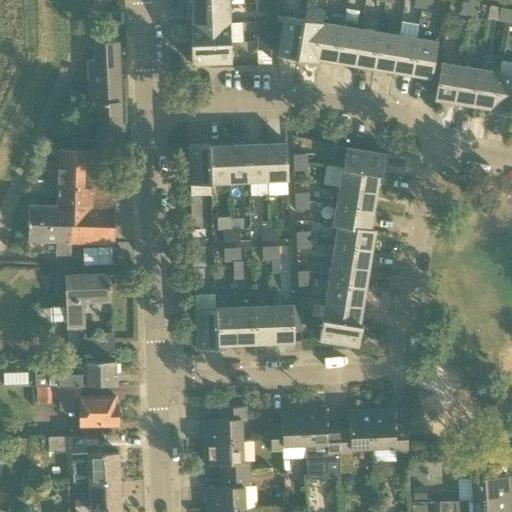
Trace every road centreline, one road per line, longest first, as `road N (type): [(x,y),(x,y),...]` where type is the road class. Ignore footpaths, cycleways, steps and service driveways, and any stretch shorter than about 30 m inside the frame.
road 1 (residential): [(155,371),(371,373),(389,364),(435,149),(415,119),(360,106),(149,111)]
road 2 (residential): [(155,371),(149,111)]
road 3 (residential): [(0,228),(107,0)]
road 4 (residential): [(162,511),(155,371)]
